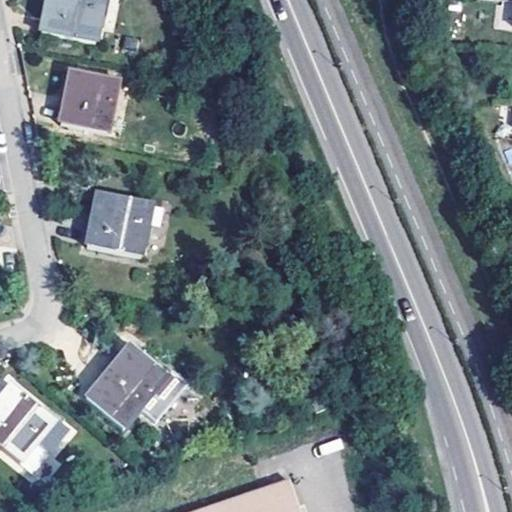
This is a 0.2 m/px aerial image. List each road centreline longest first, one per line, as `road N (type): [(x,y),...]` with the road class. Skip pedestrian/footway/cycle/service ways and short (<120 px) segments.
road 1 (secondary): [(288,0),(441,367),(485,511)]
road 2 (residential): [(0,343),(28,334),(46,301),(0,52)]
